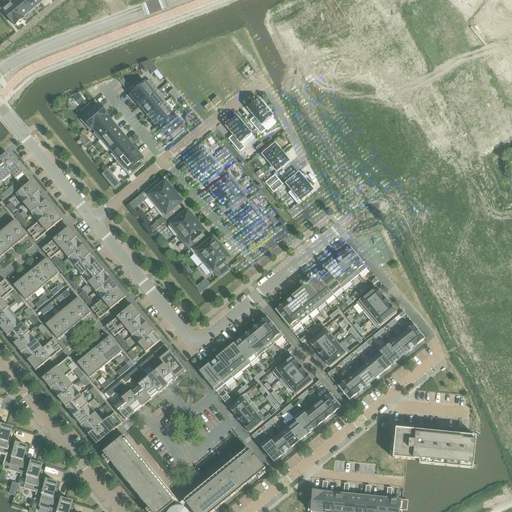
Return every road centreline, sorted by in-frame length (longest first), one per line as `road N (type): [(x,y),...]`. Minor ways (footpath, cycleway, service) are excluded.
road 1 (residential): [(165,160),(262,80),(304,161)]
road 2 (unclassified): [(0,74),(30,54),(171,0)]
road 3 (residential): [(145,285),(19,385)]
road 4 (residential): [(441,351),(342,226)]
road 5 (residential): [(360,420),(258,298)]
road 6 (residential): [(258,298),(196,346),(145,285)]
road 7 (residential): [(81,208),(0,108)]
road 8 (residential): [(143,412),(167,392),(189,418),(212,398),(232,422)]
road 9 (residential): [(143,412),(185,462),(232,422)]
